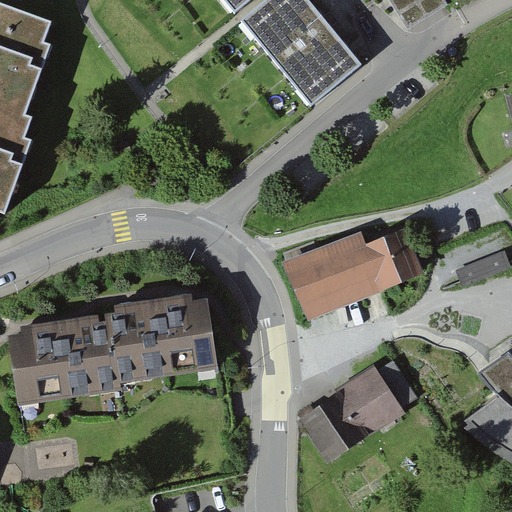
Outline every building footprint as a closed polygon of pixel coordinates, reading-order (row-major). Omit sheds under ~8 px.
[(212,0),(231,23),(258,0),(212,0)] [(300,0),(280,0),(244,31),(312,112),(360,72),(300,0)] [(391,0),(404,27),(447,6),(443,0),(391,0)] [(48,31),(0,14),(0,222),(4,224),(31,148),(22,145),(29,126),(23,124),(48,54),(41,51),(48,31)] [(321,252),(283,267),(293,294),(310,326),(381,296),(423,278),(403,235),(382,241),(367,248),(363,237),(321,252)] [(505,252),(458,267),(464,283),(510,268),(505,252)] [(101,320),(9,333),(20,409),(120,395),(119,388),(218,375),(207,295),(100,310),(101,320)] [(499,397),(463,425),(495,457),(511,466),(511,366),(508,363),(486,376),(499,397)] [(375,372),(297,422),(328,469),(407,417),(404,411),(418,402),(396,367),(379,377),(375,372)]
